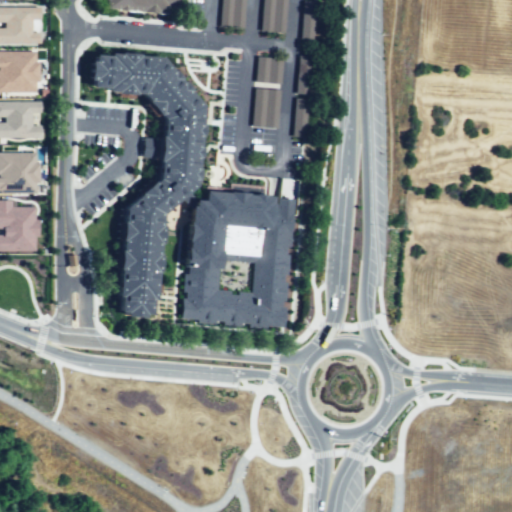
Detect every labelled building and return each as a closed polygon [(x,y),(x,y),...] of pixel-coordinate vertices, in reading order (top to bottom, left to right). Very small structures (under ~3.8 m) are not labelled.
[(96,0),(96,8),(167,15),(167,0),(96,0)] [(239,28),(241,0),(217,0),(215,26),(239,28)] [(260,0),(284,0),(282,32),(258,29),(260,0)] [(311,39),(313,3),(300,2),(298,37),(311,39)] [(37,7),(0,6),(0,21),(2,21),(2,27),(0,27),(0,43),(37,44),(38,31),(29,31),(29,19),(37,19),(37,7)] [(35,51),(0,50),(0,91),(34,92),(35,51)] [(144,317),(152,216),(191,186),(194,105),(153,55),(97,52),(95,94),(129,94),(154,119),(153,137),(141,137),(139,156),(150,157),(150,180),(113,209),(109,316),(144,317)] [(253,56),(279,59),(278,85),(252,82),(253,56)] [(308,58),(305,95),(293,93),(295,56),(308,58)] [(248,127),(273,129),(275,91),(250,89),(248,127)] [(38,101),(0,100),(0,116),(1,116),(1,122),(0,121),(0,137),(38,138),(38,125),(29,125),(29,112),(38,112),(38,101)] [(301,137),(304,103),(292,101),(289,135),(301,137)] [(34,151),(0,151),(0,192),(35,193),(34,151)] [(290,200),(196,192),(181,211),(176,321),(277,329),(290,200)] [(0,250),(33,251),(34,218),(32,218),(32,206),(12,206),(12,200),(0,199),(0,250)]
